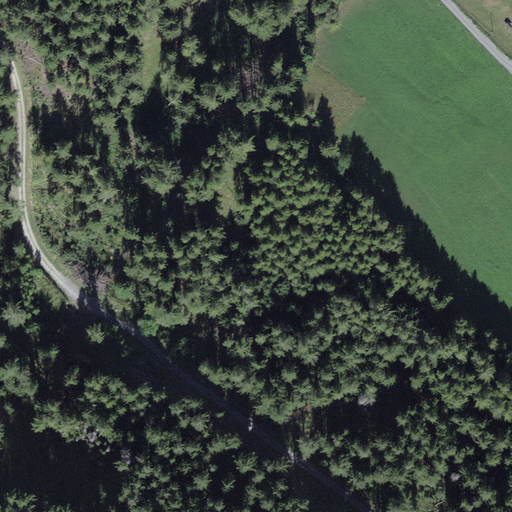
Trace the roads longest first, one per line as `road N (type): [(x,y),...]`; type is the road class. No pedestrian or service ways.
road 1 (track): [(0,41),(20,92),(21,180),(38,250),(78,293),(182,373)]
road 2 (track): [(182,373),(370,511)]
road 3 (track): [(182,373),(10,331)]
